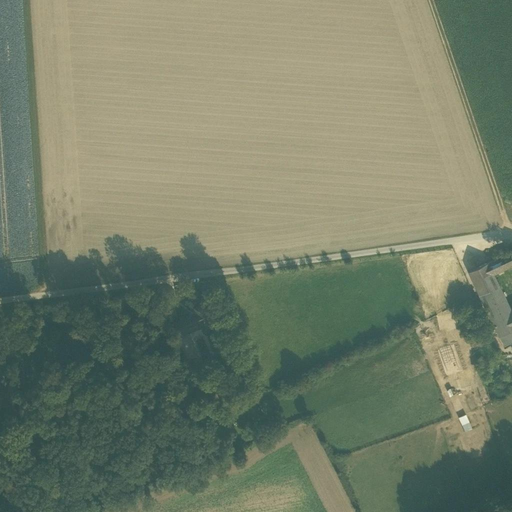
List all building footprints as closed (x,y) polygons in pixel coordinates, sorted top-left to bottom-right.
[(511,309),(510,310),(493,275),(511,265),(511,253),(511,251),(468,272),(498,337),(511,330),(511,309)] [(179,321),(183,331),(186,330),(200,324),(202,327),(204,332),(212,328),(203,305),(194,308),(196,314),(179,321)] [(172,323),(176,334),(183,331),(179,321),(172,323)] [(418,343),(426,341),(423,329),(415,331),(418,343)] [(188,333),(186,330),(183,331),(176,334),(183,351),(184,355),(187,362),(198,358),(188,333)] [(445,369),(456,367),(453,350),(441,353),(445,369)] [(225,372),(231,389),(242,385),(236,368),(225,372)] [(486,385),(478,386),(480,404),(488,403),(486,385)] [(464,412),(457,415),(464,431),(471,428),(464,412)]
